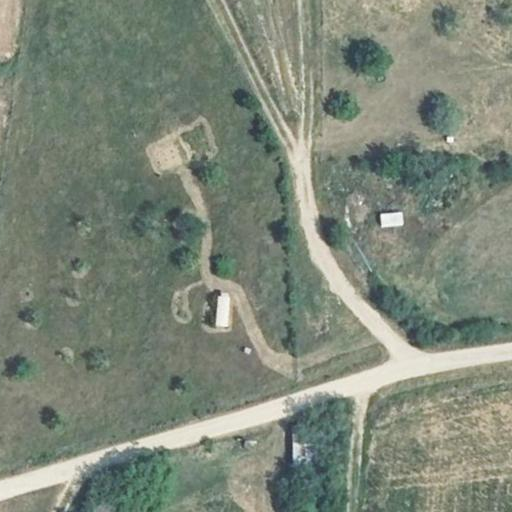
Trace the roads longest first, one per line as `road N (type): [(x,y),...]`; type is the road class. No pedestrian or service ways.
road 1 (track): [(0,489),(420,366),(511,351)]
road 2 (track): [(303,0),(308,201),(322,257),(358,307),(420,366)]
road 3 (track): [(219,0),(306,166)]
road 4 (track): [(348,386),(343,511)]
